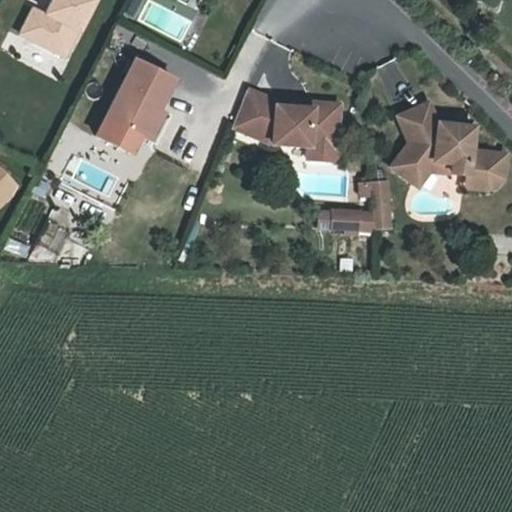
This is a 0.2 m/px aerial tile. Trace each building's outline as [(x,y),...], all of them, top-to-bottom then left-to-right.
[(51,0),(45,14),(41,12),(29,35),(64,53),(77,28),(79,29),(93,0),(51,0)] [(174,81),(137,60),(96,135),(133,156),(174,81)] [(278,96),(249,88),(231,130),(276,147),(307,149),(308,159),(339,161),(342,102),(278,96)] [(440,130),(405,126),(397,105),(366,118),(377,144),(359,168),(377,181),(387,168),(400,162),(419,165),(418,175),(434,176),(433,183),(454,185),(464,177),(466,156),(438,153),(440,130)] [(454,185),(433,183),(433,189),(455,192),(470,179),(473,157),(466,156),(464,177),(454,185)] [(396,172),(418,175),(419,165),(400,162),(387,168),(377,181),(385,187),(396,172)] [(0,203),(11,192),(12,183),(0,171),(0,203)] [(340,214),(341,232),(356,231),(354,205),(339,206),(340,214)] [(298,229),(326,231),(327,214),(299,212),(298,229)] [(40,245),(58,251),(69,220),(51,214),(40,245)] [(340,214),(327,214),(326,231),(341,232),(340,214)]
